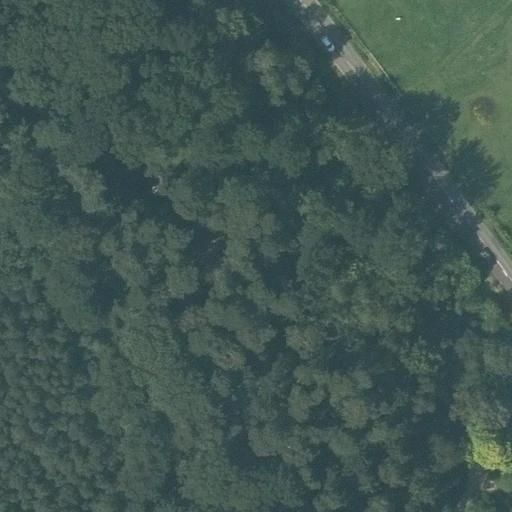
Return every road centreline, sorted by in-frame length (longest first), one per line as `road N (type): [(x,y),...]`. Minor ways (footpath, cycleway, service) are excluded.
road 1 (track): [(125,0),(410,303),(479,477)]
road 2 (tertiary): [(299,0),(511,282)]
road 3 (track): [(87,0),(17,82),(0,119)]
